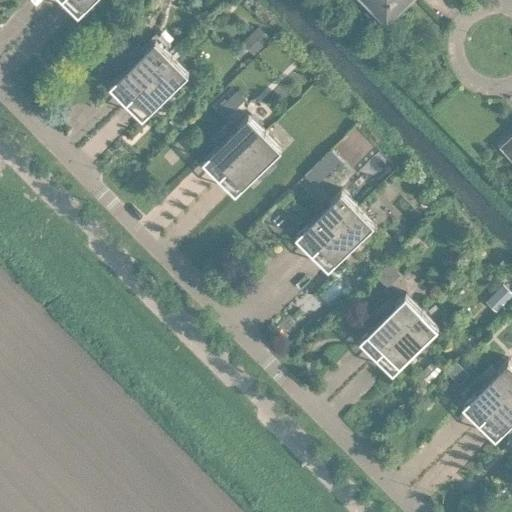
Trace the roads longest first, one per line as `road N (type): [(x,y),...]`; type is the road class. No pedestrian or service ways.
road 1 (residential): [(420,511),(0,78)]
road 2 (residential): [(0,134),(375,511)]
road 3 (residential): [(511,72),(486,78),(455,57),(453,19),(470,0)]
